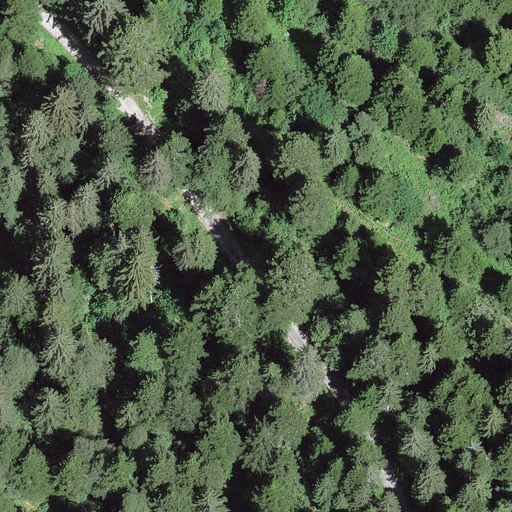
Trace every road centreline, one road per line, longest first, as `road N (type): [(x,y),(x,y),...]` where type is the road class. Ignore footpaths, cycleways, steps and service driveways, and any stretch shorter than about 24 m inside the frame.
road 1 (track): [(25,0),(120,95),(334,376),(403,511)]
road 2 (track): [(97,0),(318,179),(511,304)]
